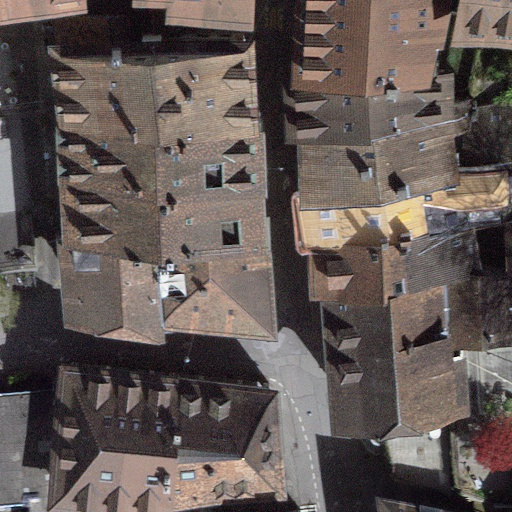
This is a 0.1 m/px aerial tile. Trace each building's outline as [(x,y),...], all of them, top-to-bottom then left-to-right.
[(58,0),(61,34),(143,33),(142,23),(162,22),(159,0),(58,0)] [(304,0),(301,63),(434,63),(434,60),(421,60),(426,21),(434,23),(438,0),(304,0)] [(511,0),(459,0),(459,6),(511,14),(511,0)] [(70,104),(249,110),(244,29),(163,32),(162,22),(142,23),(143,33),(61,34),(69,104),(70,104)] [(439,60),(434,60),(434,63),(301,63),(303,120),(311,120),(469,106),(469,101),(469,95),(455,95),(455,94),(438,94),(439,60)] [(511,99),(469,101),(469,106),(469,118),(468,118),(469,157),(511,154),(511,99)] [(73,160),(252,168),(249,110),(70,104),(73,160)] [(311,120),(313,183),(446,171),(446,168),(440,120),(468,118),(469,118),(469,106),(311,120)] [(170,222),(255,225),(252,168),(73,160),(76,219),(170,222)] [(313,183),(321,230),(465,213),(461,192),(457,166),(446,168),(446,171),(313,183)] [(511,166),(457,166),(461,192),(501,189),(503,214),(511,212),(511,166)] [(324,281),(336,280),(336,276),(386,273),(386,270),(413,268),(413,266),(444,263),(444,266),(473,262),(475,262),(475,258),(472,258),(465,213),(321,230),(324,281)] [(162,313),(176,311),(177,301),(163,301),(165,291),(168,292),(170,222),(76,219),(80,276),(79,276),(79,284),(87,285),(87,283),(134,287),(133,306),(148,313),(162,313)] [(251,301),(263,302),(263,291),(260,291),(255,225),(170,222),(168,292),(165,291),(163,301),(177,301),(177,291),(250,299),(251,301)] [(511,269),(475,262),(473,262),(475,322),(511,320),(511,269)] [(336,276),(336,280),(346,401),(454,395),(444,266),(444,263),(413,266),(413,268),(386,270),(386,273),(336,276)] [(167,511),(174,373),(70,362),(68,395),(62,457),(65,457),(61,511),(167,511)] [(214,511),(212,476),(276,472),(271,384),(174,373),(167,511),(214,511)] [(68,395),(0,401),(0,511),(61,511),(65,457),(62,457),(68,395)] [(508,507),(494,507),(494,511),(511,511),(511,503),(508,504),(508,507)]
